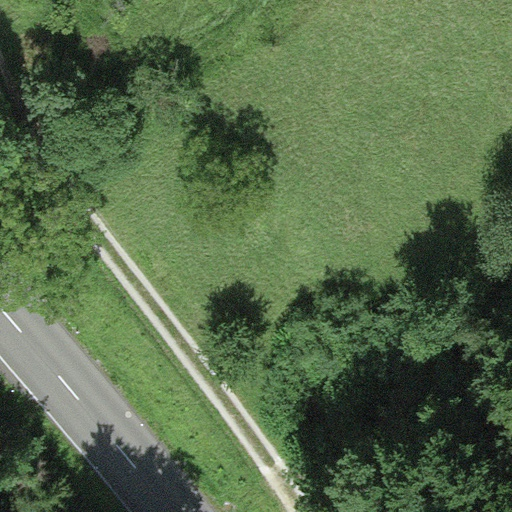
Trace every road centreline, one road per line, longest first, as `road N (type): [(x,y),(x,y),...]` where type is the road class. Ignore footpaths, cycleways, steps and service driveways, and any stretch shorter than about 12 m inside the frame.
road 1 (track): [(0,94),(9,120),(250,444),(291,511)]
road 2 (tertiary): [(0,323),(158,511)]
